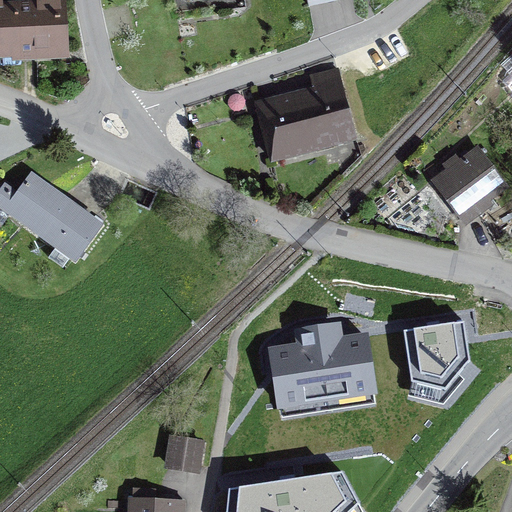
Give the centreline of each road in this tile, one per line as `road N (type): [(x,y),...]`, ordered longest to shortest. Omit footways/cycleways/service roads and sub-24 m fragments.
road 1 (residential): [(511,279),(310,233),(169,176)]
road 2 (residential): [(414,0),(356,36),(127,115)]
road 3 (tertiary): [(425,511),(511,415)]
